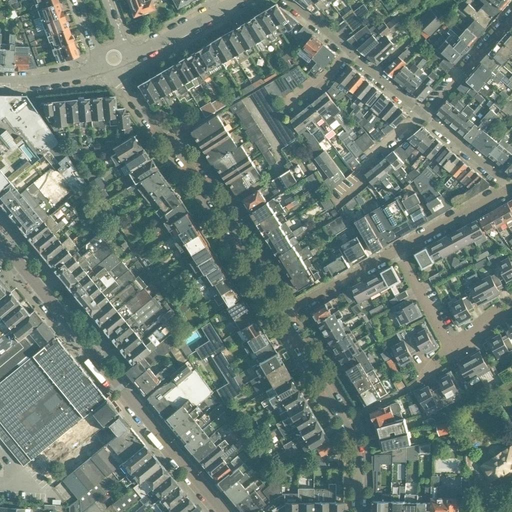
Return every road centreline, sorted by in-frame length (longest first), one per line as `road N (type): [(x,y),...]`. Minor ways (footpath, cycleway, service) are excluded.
road 1 (tertiary): [(223,511),(6,249)]
road 2 (residential): [(281,316),(208,189),(129,96),(113,63)]
road 3 (residential): [(281,316),(353,437),(357,511)]
road 4 (residential): [(281,316),(397,252)]
road 5 (residential): [(397,252),(511,188)]
road 6 (residential): [(511,18),(424,115)]
road 7 (residential): [(131,54),(244,0)]
